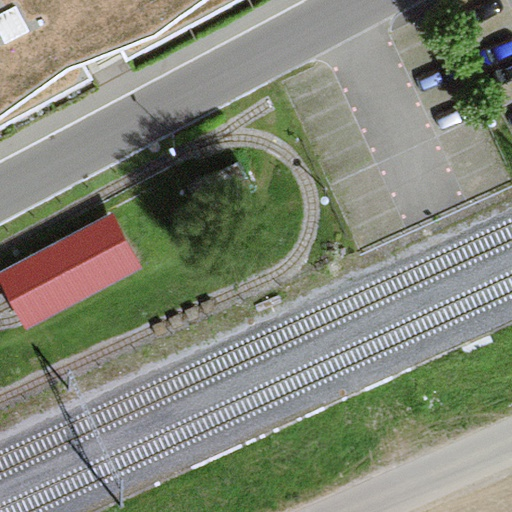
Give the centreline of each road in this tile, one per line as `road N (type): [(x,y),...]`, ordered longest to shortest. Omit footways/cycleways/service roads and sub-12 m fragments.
road 1 (residential): [(369,0),(0,198)]
road 2 (unclassified): [(358,511),(511,443)]
